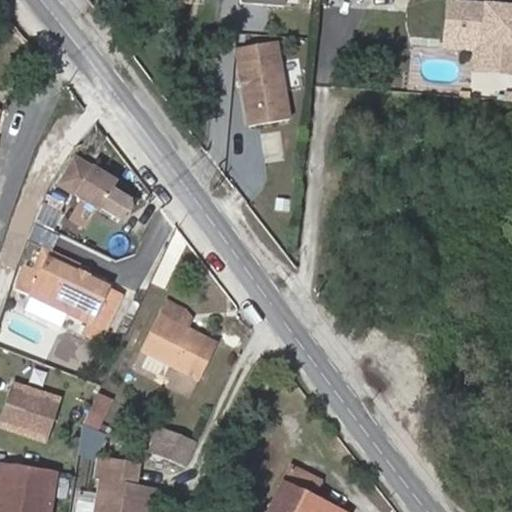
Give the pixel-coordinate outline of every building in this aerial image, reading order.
[(511,6),(447,3),(444,40),(481,42),(511,44),(511,6)] [(511,44),(481,42),(479,70),(511,72),(511,44)] [(274,43),(234,49),(246,127),(286,121),(274,43)] [(115,181),(72,155),(56,183),(99,208),(115,181)] [(49,245),(59,208),(41,203),(31,240),(49,245)] [(44,247),(32,271),(42,275),(50,261),(76,273),(80,264),(44,247)] [(42,275),(32,271),(26,268),(17,286),(19,287),(34,294),(67,310),(93,323),(87,336),(101,342),(123,296),(76,273),(50,261),(42,275)] [(34,294),(19,287),(12,301),(27,307),(34,294)] [(67,310),(34,294),(27,307),(26,309),(59,325),(67,310)] [(159,316),(180,326),(187,311),(166,301),(159,316)] [(218,343),(180,326),(159,316),(141,353),(199,380),(218,343)] [(59,403),(11,385),(0,413),(0,427),(43,444),(59,403)] [(89,411),(82,427),(96,433),(103,417),(89,411)] [(147,452),(156,456),(168,431),(159,427),(147,452)] [(168,431),(156,456),(186,466),(196,444),(168,431)] [(136,511),(141,486),(135,485),(138,465),(98,458),(94,477),(101,479),(98,496),(95,511),(136,511)] [(46,511),(53,471),(2,464),(0,477),(0,511),(46,511)] [(270,511),(340,511),(311,498),(320,480),(293,467),(270,511)] [(95,511),(98,496),(81,492),(77,511),(95,511)]
